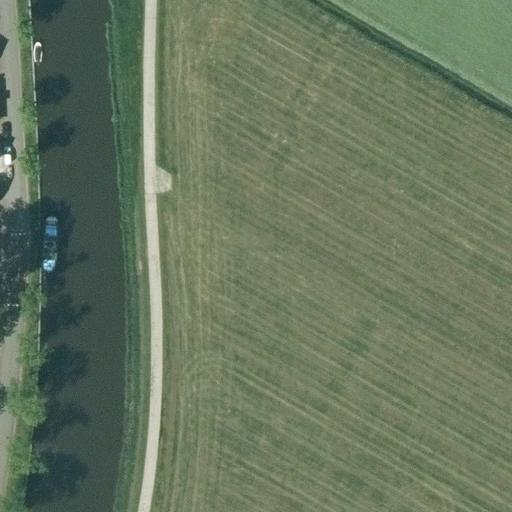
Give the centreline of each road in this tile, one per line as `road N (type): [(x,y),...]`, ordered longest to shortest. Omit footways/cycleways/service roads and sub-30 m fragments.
road 1 (track): [(150,0),(154,400),(145,511)]
road 2 (tertiary): [(18,270),(8,0)]
road 3 (tertiary): [(0,470),(18,270)]
